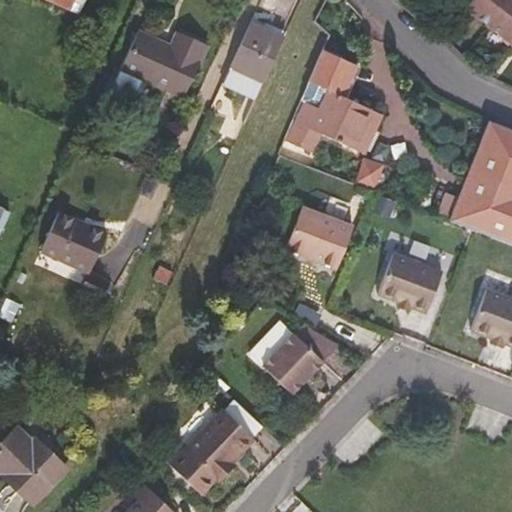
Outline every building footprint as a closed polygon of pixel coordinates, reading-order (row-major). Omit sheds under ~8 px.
[(52,0),(80,12),(85,0),(52,0)] [(511,0),(469,0),(464,7),(511,44),(511,0)] [(256,98),(284,37),(250,22),(222,82),(256,98)] [(184,97),(207,45),(177,31),(170,45),(138,30),(120,68),(114,81),(116,86),(130,92),(136,91),(141,78),(184,97)] [(357,65),(322,49),(308,81),(328,90),(318,109),(304,103),(287,140),(312,152),(320,134),(364,154),(383,114),(344,96),(357,65)] [(511,129),(489,121),(457,199),(464,202),(455,223),(471,229),(511,244),(511,129)] [(384,163),(363,157),(353,184),(376,190),(384,163)] [(433,173),(413,172),(410,205),(430,206),(433,173)] [(445,192),(437,214),(448,218),(456,197),(445,192)] [(0,232),(9,211),(0,206),(0,232)] [(352,226),(301,206),(285,248),(336,268),(352,226)] [(89,273),(106,234),(57,212),(40,251),(89,273)] [(169,287),(198,223),(175,213),(147,277),(169,287)] [(441,273),(392,254),(377,294),(398,302),(410,307),(426,313),(441,273)] [(511,300),(486,290),(470,330),(491,338),(503,343),(511,346),(511,300)] [(410,307),(398,302),(396,307),(408,311),(410,307)] [(248,353),(262,366),(293,334),(279,321),(248,353)] [(339,343),(304,322),(293,334),(322,361),(339,343)] [(293,334),(262,366),(291,394),(322,361),(293,334)] [(503,343),(491,338),(489,343),(501,347),(503,343)] [(234,399),(223,410),(252,437),(262,426),(234,399)] [(222,409),(169,465),(200,494),(216,478),(219,481),(233,466),(230,463),(253,438),(252,437),(223,410),(222,409)] [(33,443),(16,427),(0,443),(0,472),(33,505),(67,469),(36,440),(33,443)] [(134,504),(126,511),(179,511),(180,511),(149,482),(131,502),(134,504)]
